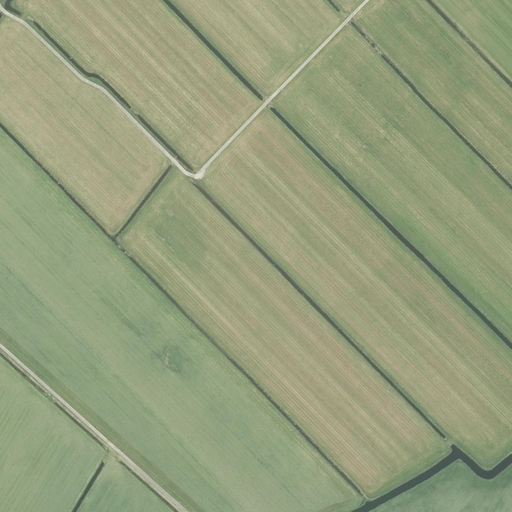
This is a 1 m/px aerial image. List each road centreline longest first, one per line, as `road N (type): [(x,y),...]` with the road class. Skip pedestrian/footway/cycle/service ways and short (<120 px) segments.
road 1 (track): [(0,6),(195,177),(367,0)]
road 2 (track): [(186,511),(0,345)]
